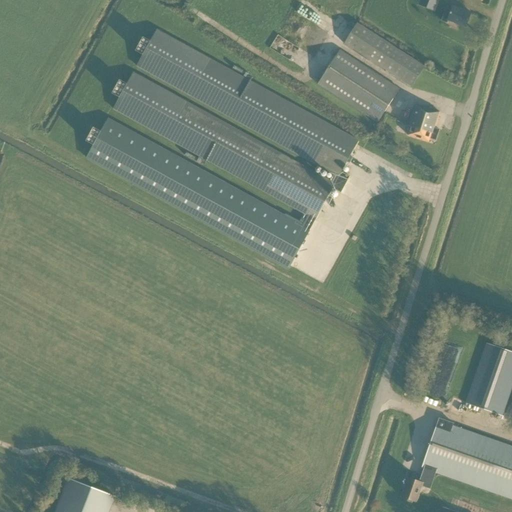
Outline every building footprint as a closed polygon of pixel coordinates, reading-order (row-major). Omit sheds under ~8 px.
[(471,13),(453,6),(451,11),(446,9),(441,21),(447,23),(447,21),(465,28),(471,13)] [(411,87),(424,67),(357,24),(344,44),(411,87)] [(87,158),(288,269),(332,190),(340,195),(349,178),(341,173),(358,142),(209,61),(157,31),(151,41),(144,37),(136,50),(144,54),(137,67),(189,96),(335,176),(332,182),(186,102),(133,74),(128,84),(121,79),(113,93),(121,97),(113,110),(166,140),(307,217),(302,226),(108,120),(101,132),(93,128),(86,142),(93,146),(87,158)] [(280,36),(271,49),(291,61),(299,48),(280,36)] [(377,123),(399,89),(339,50),(317,84),(377,123)] [(423,109),(414,106),(408,127),(410,128),(407,136),(428,142),(429,139),(435,141),(438,130),(434,128),(439,113),(423,108),(423,109)] [(500,415),(511,382),(511,352),(486,344),(465,402),(452,397),(448,409),(461,414),(465,403),(500,415)] [(511,446),(452,426),(453,423),(439,418),(422,468),(423,469),(435,473),(511,499),(511,446)] [(435,473),(423,469),(419,482),(407,478),(401,497),(415,502),(421,486),(429,489),(435,473)] [(109,511),(116,497),(68,478),(54,511),(109,511)]
